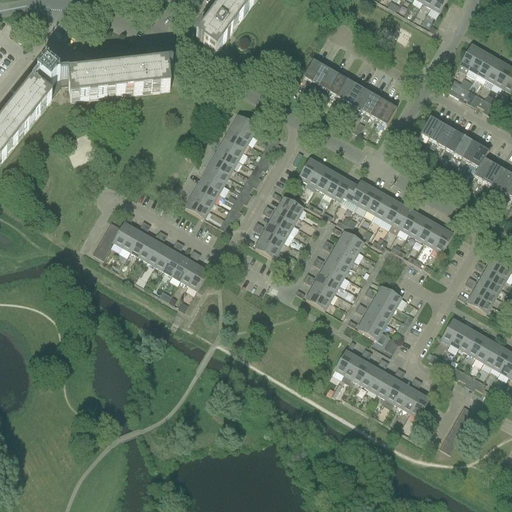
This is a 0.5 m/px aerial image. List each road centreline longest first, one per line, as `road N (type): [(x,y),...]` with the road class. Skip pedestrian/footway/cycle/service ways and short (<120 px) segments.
road 1 (residential): [(430,443),(457,398),(408,368),(483,227)]
road 2 (residential): [(224,261),(118,203),(86,250)]
road 3 (residential): [(302,125),(151,43)]
road 4 (residential): [(224,261),(302,125)]
